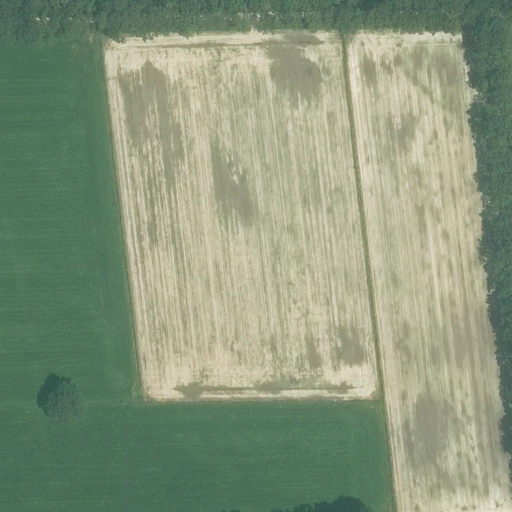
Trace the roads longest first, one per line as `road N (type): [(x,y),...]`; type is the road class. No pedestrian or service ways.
road 1 (track): [(0,22),(488,14)]
road 2 (track): [(488,14),(511,222)]
